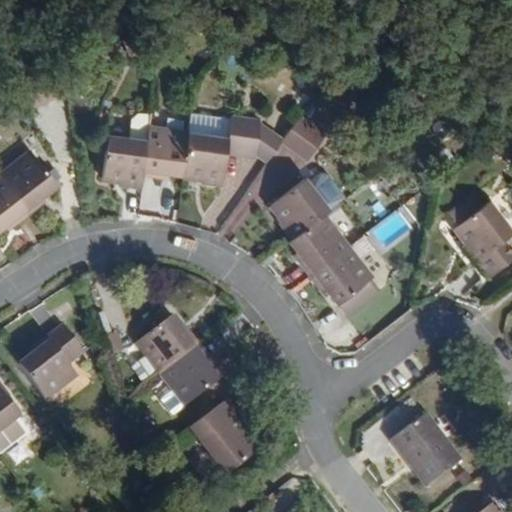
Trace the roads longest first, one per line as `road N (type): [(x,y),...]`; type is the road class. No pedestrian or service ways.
road 1 (residential): [(0,294),(77,250),(111,241),(180,245),(238,274),(266,300),(319,401)]
road 2 (residential): [(319,401),(443,321),(482,337),(511,376)]
